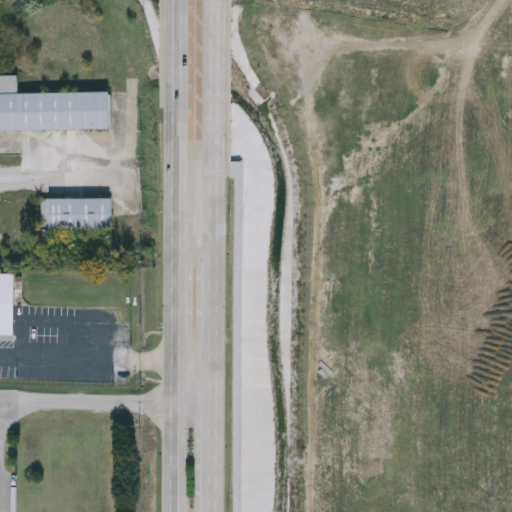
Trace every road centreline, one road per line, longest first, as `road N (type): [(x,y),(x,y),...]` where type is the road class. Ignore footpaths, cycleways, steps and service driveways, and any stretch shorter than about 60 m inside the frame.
road 1 (primary): [(174,95),(171,511)]
road 2 (primary): [(212,406),(213,116)]
